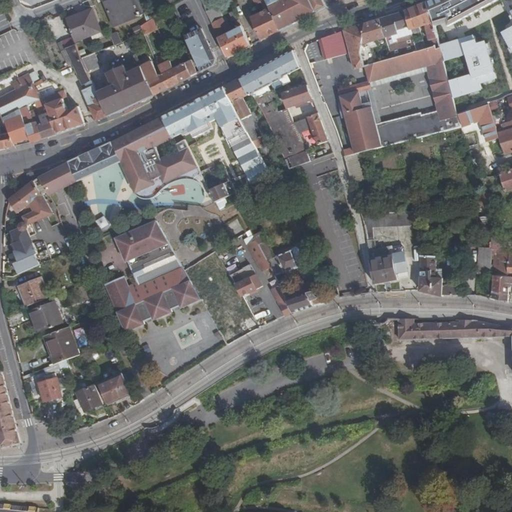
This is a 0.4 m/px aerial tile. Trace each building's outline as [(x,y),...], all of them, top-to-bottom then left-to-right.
[(118,24),(147,13),(142,0),(120,0),(111,4),(118,24)] [(175,4),(183,0),(169,0),(147,14),(150,21),(157,17),(162,14),(175,5),(175,4)] [(269,0),(256,0),(263,14),(255,18),(265,40),(284,30),(269,0)] [(269,0),(284,30),(330,7),(326,0),(269,0)] [(435,0),(429,3),(436,27),(448,23),(450,27),(502,0),(435,0)] [(210,11),(212,15),(224,9),(227,16),(239,10),(236,5),(229,2),(210,11)] [(429,3),(409,11),(415,30),(428,26),(435,47),(438,46),(439,50),(443,49),(441,43),(436,27),(429,3)] [(77,36),(80,42),(97,35),(106,31),(98,9),(71,20),(77,36)] [(409,11),(383,20),(389,38),(395,58),(421,51),(420,48),(418,43),(417,38),(415,30),(409,11)] [(150,27),(159,22),(157,17),(150,21),(147,23),(150,27)] [(232,57),(255,45),(243,19),(240,21),(243,27),(233,32),(227,20),(224,18),(215,23),(232,57)] [(383,20),(368,24),(365,51),(382,47),(380,40),(389,38),(383,20)] [(186,29),(205,70),(222,62),(202,21),(186,29)] [(348,31),(354,52),(359,69),(368,66),(365,55),(365,51),(368,24),(348,31)] [(511,26),(502,32),(511,50),(511,26)] [(106,31),(97,35),(99,40),(108,36),(106,31)] [(348,31),(322,39),(328,59),(354,52),(348,31)] [(114,36),(118,46),(124,43),(120,33),(114,36)] [(475,34),(441,43),(443,49),(447,61),(453,88),(456,98),(484,90),(481,83),(497,78),(486,40),(478,43),(475,34)] [(80,42),(77,36),(68,40),(71,47),(72,47),(80,43),(80,42)] [(88,91),(100,120),(111,116),(101,92),(92,71),(86,59),(80,43),(72,47),(85,80),(91,82),(94,89),(88,91)] [(395,58),(368,66),(373,82),(374,82),(430,66),(447,61),(443,49),(439,50),(438,46),(435,47),(426,50),(421,51),(395,58)] [(292,73),(304,69),(297,51),(244,78),(253,95),(256,93),(271,121),(281,145),(292,169),(300,166),(313,161),(301,133),(296,122),(288,126),(281,112),(284,111),(279,96),(274,84),(288,78),(288,79),(293,77),(292,73)] [(99,53),(86,59),(92,71),(104,66),(99,53)] [(175,61),(184,81),(201,73),(195,61),(186,65),(182,55),(174,59),(175,61)] [(144,61),(146,67),(157,62),(154,56),(144,61)] [(117,96),(124,111),(141,104),(158,95),(146,67),(144,61),(142,59),(110,72),(116,86),(108,89),(112,97),(117,96)] [(166,75),(171,88),(184,81),(175,61),(164,66),(168,74),(166,75)] [(453,88),(447,61),(430,66),(431,70),(443,112),(445,121),(461,116),(461,115),(456,98),(453,88)] [(146,67),(158,95),(171,88),(166,75),(164,76),(157,62),(146,67)] [(431,70),(430,66),(374,82),(375,87),(431,70)] [(310,86),(304,69),(292,73),(293,77),(288,79),(288,78),(274,84),(279,96),(286,94),(310,86)] [(37,82),(40,81),(44,80),(40,71),(33,74),(37,82)] [(6,113),(7,116),(31,105),(34,104),(44,99),(38,86),(42,84),(40,81),(37,82),(33,74),(21,80),(25,88),(15,94),(1,100),(2,104),(6,113)] [(253,95),(244,78),(228,86),(251,133),(259,148),(268,143),(264,134),(260,136),(256,128),(260,126),(246,98),(253,95)] [(21,80),(21,79),(10,85),(15,94),(25,88),(21,80)] [(375,87),(374,82),(373,82),(342,91),(343,98),(362,92),(376,88),(375,87)] [(315,99),(310,86),(286,94),(290,108),(315,99)] [(101,92),(111,116),(124,111),(117,96),(112,97),(108,89),(101,92)] [(56,104),(68,99),(71,98),(68,91),(53,96),(56,104)] [(356,155),(359,154),(463,126),(463,124),(462,122),(461,116),(445,121),(443,112),(425,116),(424,113),(380,126),(375,108),(367,110),(362,92),(343,98),(348,116),(356,114),(361,133),(364,132),(368,146),(355,149),(356,155)] [(286,94),(279,96),(284,111),(290,108),(286,94)] [(54,112),(62,133),(89,123),(83,107),(72,111),(68,99),(56,104),(53,96),(53,95),(48,97),(50,103),(54,112)] [(50,103),(48,97),(44,99),(34,104),(37,109),(50,103)] [(0,149),(19,146),(14,133),(6,135),(4,126),(0,126),(0,105),(2,104),(1,100),(0,99),(0,149)] [(491,103),(476,109),(461,115),(461,116),(462,122),(463,124),(493,113),(491,103)] [(14,133),(19,146),(37,142),(31,125),(28,118),(36,115),(31,105),(7,116),(14,133)] [(290,108),(284,111),(281,112),(288,126),(296,122),(290,108)] [(31,125),(37,142),(62,133),(54,112),(45,115),(43,112),(36,115),(38,122),(47,119),(48,123),(39,126),(38,122),(31,125)] [(321,144),(331,141),(320,113),(311,117),(296,122),(301,133),(315,128),(321,144)] [(348,116),(355,149),(368,146),(364,132),(361,133),(356,114),(348,116)] [(31,125),(38,122),(36,115),(28,118),(31,125)] [(47,172),(43,176),(51,191),(65,185),(65,186),(123,162),(139,193),(137,194),(138,194),(140,195),(142,196),(144,197),(147,198),(148,198),(150,198),(152,198),(154,198),(157,196),(158,196),(159,195),(159,194),(160,194),(161,193),(162,192),(163,191),(163,190),(164,189),(166,188),(167,187),(168,186),(169,185),(171,184),(173,183),(175,182),(177,182),(179,181),(180,180),(181,180),(183,180),(184,179),(185,179),(187,179),(188,179),(189,179),(190,178),(191,178),(192,178),(195,179),(196,179),(197,180),(199,181),(201,182),(203,184),(205,186),(205,188),(206,192),(207,195),(215,197),(211,189),(207,179),(204,172),(203,171),(188,139),(179,144),(178,137),(166,116),(154,122),(146,126),(56,168),(47,172)] [(507,155),(511,152),(511,121),(504,124),(506,133),(501,135),(507,155)] [(355,148),(346,149),(347,156),(356,155),(355,148)] [(347,157),(354,182),(365,179),(359,154),(356,155),(347,157)] [(232,175),(240,193),(255,186),(247,168),(232,175)] [(204,172),(207,179),(212,177),(209,170),(204,172)] [(511,190),(511,170),(503,174),(508,192),(511,190)] [(12,200),(12,201),(18,212),(28,205),(32,211),(37,209),(33,201),(44,193),(37,180),(12,200)] [(225,198),(230,195),(226,185),(221,184),(211,189),(215,197),(217,201),(225,198)] [(22,259),(17,261),(21,271),(42,263),(38,253),(40,252),(32,227),(33,223),(55,212),(44,193),(33,201),(37,209),(32,211),(30,212),(27,214),(29,219),(25,221),(24,225),(13,231),(15,241),(22,259)] [(494,195),(483,198),(486,208),(490,208),(495,208),(495,205),(497,205),(494,195)] [(229,206),(225,198),(217,201),(221,209),(229,206)] [(483,198),(477,198),(478,210),(486,210),(486,208),(483,198)] [(415,224),(414,210),(363,212),(367,227),(371,256),(377,285),(400,281),(399,273),(409,271),(404,246),(394,248),(394,246),(376,250),(377,226),(415,224)] [(491,217),(483,217),(487,225),(492,225),(491,217)] [(184,308),(204,299),(197,287),(185,265),(159,220),(120,238),(130,261),(131,260),(141,281),(131,285),(127,276),(108,284),(129,331),(148,323),(147,321),(155,317),(157,319),(175,312),(174,309),(183,305),(184,308)] [(233,232),(240,228),(236,220),(229,224),(233,232)] [(258,231),(254,233),(262,249),(269,260),(269,261),(275,258),(275,257),(263,232),(260,233),(258,231)] [(500,245),(494,246),(494,249),(494,250),(505,250),(505,245),(505,234),(500,234),(500,245)] [(294,250),(278,256),(284,273),(300,267),(302,268),(305,268),(306,265),(305,260),(304,260),(302,254),(303,253),(302,249),(297,247),(294,249),(294,250)] [(480,273),(493,274),(494,250),(494,249),(481,248),(480,273)] [(269,260),(262,249),(255,253),(260,264),(269,260)] [(494,299),(510,301),(511,284),(511,253),(498,254),(494,299)] [(438,295),(452,298),(452,296),(452,288),(445,288),(445,269),(438,269),(438,256),(422,255),(423,275),(423,292),(438,295)] [(277,276),(284,273),(278,256),(275,257),(275,258),(269,261),(272,267),(277,276)] [(6,260),(6,273),(15,274),(16,260),(6,260)] [(263,272),(272,267),(269,261),(269,260),(260,264),(260,265),(263,272)] [(232,275),(237,284),(257,275),(253,265),(232,275)] [(77,277),(84,274),(81,266),(73,269),(77,277)] [(237,284),(244,296),(250,293),(257,290),(264,286),(258,274),(257,275),(237,284)] [(21,287),(29,307),(52,298),(44,278),(21,287)] [(484,286),(492,286),(493,279),(484,278),(484,286)] [(247,335),(261,328),(244,296),(237,284),(227,289),(222,280),(211,285),(209,282),(197,287),(204,299),(204,301),(225,292),(247,335)] [(296,312),(328,303),(327,298),(323,297),(316,292),(313,281),(284,291),(296,312)] [(288,316),(296,312),(284,291),(282,286),(278,287),(277,285),(273,287),(274,289),(272,290),(273,292),(275,291),(288,316)] [(62,311),(59,302),(34,311),(42,331),(55,327),(57,327),(57,326),(69,322),(65,310),(62,311)] [(511,329),(509,329),(481,323),(462,322),(462,324),(416,325),(416,321),(402,321),(402,341),(511,337),(511,329)] [(60,362),(60,363),(83,355),(73,327),(50,336),(55,349),(60,362)] [(0,371),(0,443),(2,450),(24,445),(3,371),(0,371)] [(114,402),(132,395),(123,373),(105,381),(114,402)] [(45,400),(63,396),(58,377),(41,382),(45,400)] [(85,411),(103,404),(95,384),(77,391),(85,411)] [(0,511),(38,511),(39,508),(15,505),(0,503),(0,511)]
